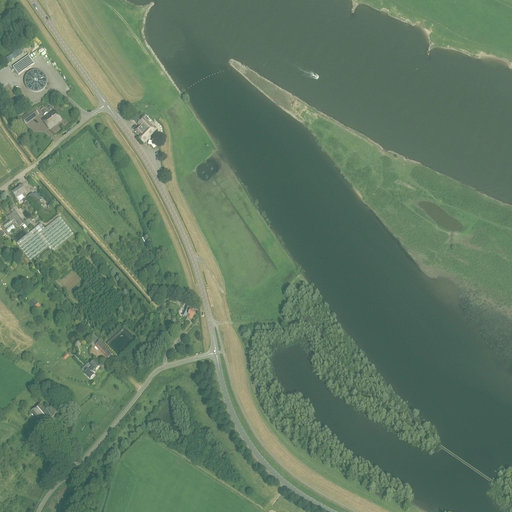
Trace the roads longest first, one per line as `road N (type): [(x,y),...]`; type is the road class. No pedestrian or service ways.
road 1 (tertiary): [(106,104),(179,225),(215,353)]
road 2 (unclassified): [(38,511),(156,371),(215,353)]
road 3 (tertiary): [(334,511),(286,484),(250,447),(215,353)]
road 4 (residential): [(0,189),(106,104)]
road 5 (tertiary): [(33,0),(106,104)]
road 6 (track): [(399,173),(447,205),(511,228)]
